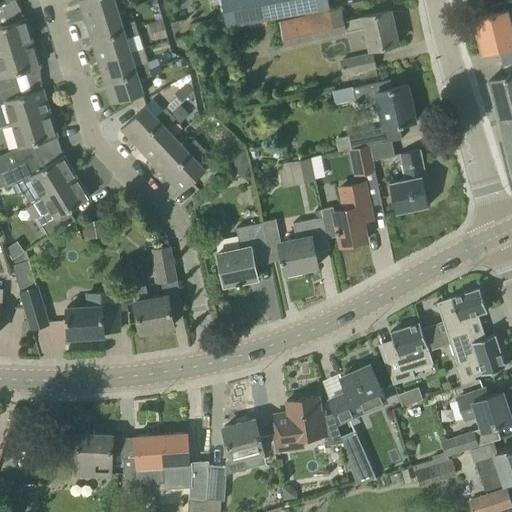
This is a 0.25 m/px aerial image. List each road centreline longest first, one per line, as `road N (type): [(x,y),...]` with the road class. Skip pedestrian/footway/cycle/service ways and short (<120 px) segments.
road 1 (residential): [(210,363),(184,236),(92,139),(50,0)]
road 2 (tertiary): [(210,363),(327,322),(497,235)]
road 3 (residential): [(497,235),(435,0)]
road 4 (tertiary): [(0,378),(142,375),(210,363)]
